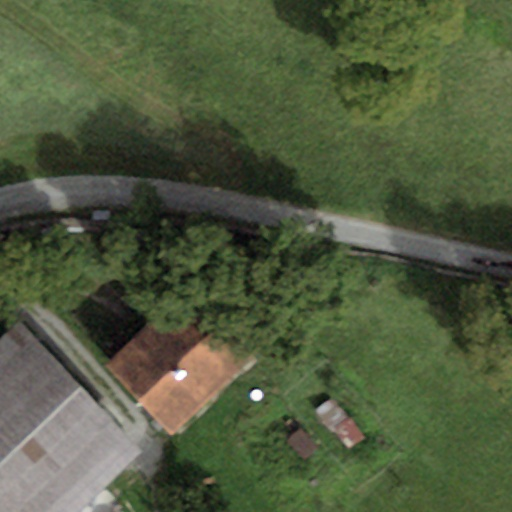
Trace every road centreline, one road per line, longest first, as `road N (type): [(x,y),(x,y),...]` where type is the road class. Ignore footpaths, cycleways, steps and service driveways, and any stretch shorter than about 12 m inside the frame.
road 1 (track): [(0,211),(186,200),(511,263)]
road 2 (track): [(161,511),(166,476),(82,353),(0,292)]
